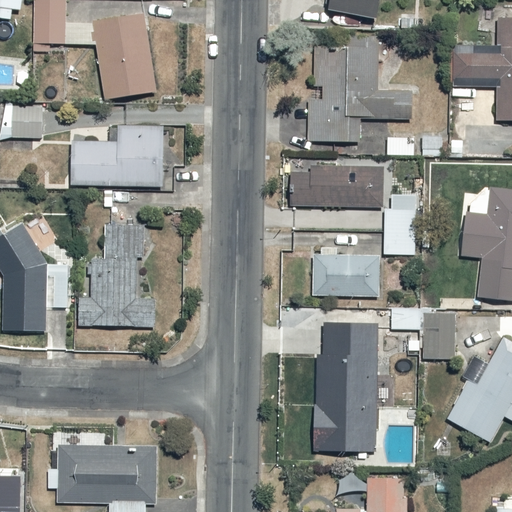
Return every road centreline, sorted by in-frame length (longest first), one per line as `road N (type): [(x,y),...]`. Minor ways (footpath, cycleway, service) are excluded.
road 1 (tertiary): [(242,0),(235,390)]
road 2 (residential): [(0,384),(235,390)]
road 3 (tertiary): [(235,390),(232,511)]
